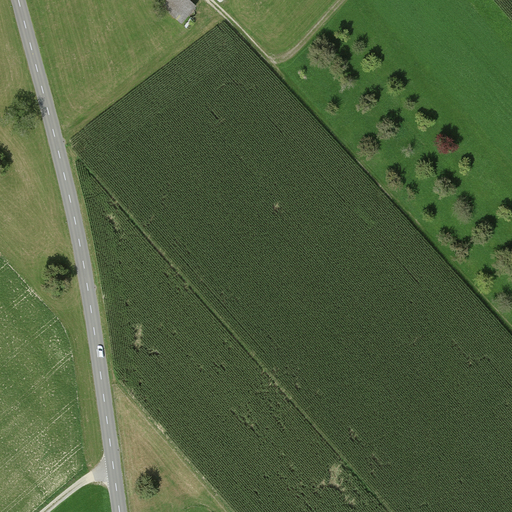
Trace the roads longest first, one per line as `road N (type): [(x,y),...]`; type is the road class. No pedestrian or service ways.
road 1 (tertiary): [(18,0),(85,264),(120,511)]
road 2 (track): [(208,0),(511,327)]
